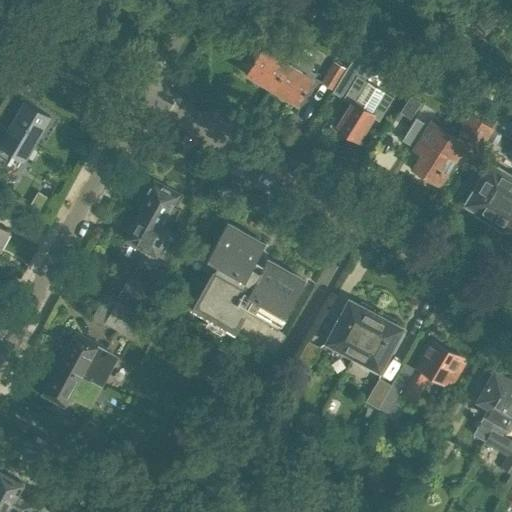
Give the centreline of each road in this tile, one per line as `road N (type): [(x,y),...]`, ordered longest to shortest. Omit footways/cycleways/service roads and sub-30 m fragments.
road 1 (residential): [(511,303),(146,90)]
road 2 (residential): [(146,90),(0,358)]
road 3 (residential): [(146,90),(0,3)]
